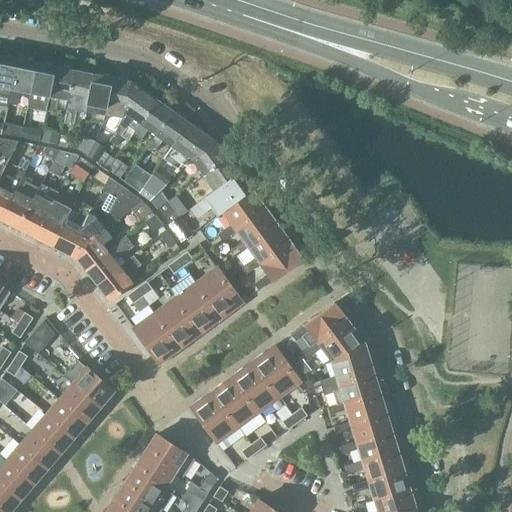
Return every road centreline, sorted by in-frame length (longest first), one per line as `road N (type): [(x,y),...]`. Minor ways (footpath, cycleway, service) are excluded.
road 1 (residential): [(434,511),(382,339),(201,96),(146,58),(0,26)]
road 2 (secondary): [(511,103),(213,0)]
road 3 (residential): [(146,381),(71,282),(0,241)]
